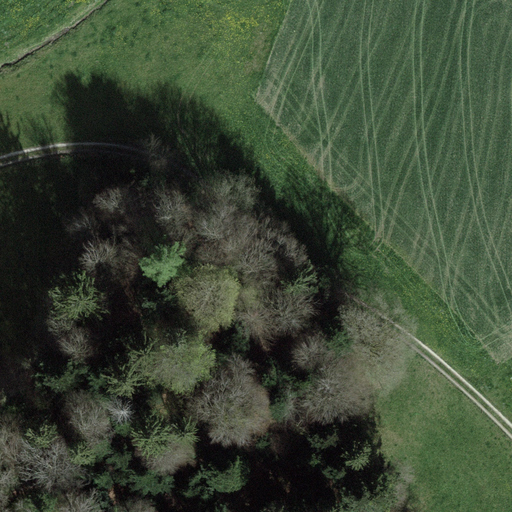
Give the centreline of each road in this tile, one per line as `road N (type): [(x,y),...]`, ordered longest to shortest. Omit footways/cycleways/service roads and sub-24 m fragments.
road 1 (track): [(511,442),(411,345),(249,216),(188,180),(125,153),(84,150),(0,163)]
road 2 (track): [(0,502),(56,484),(83,488),(117,511)]
